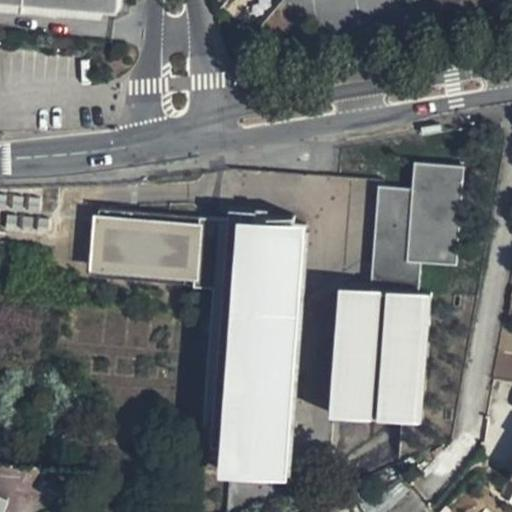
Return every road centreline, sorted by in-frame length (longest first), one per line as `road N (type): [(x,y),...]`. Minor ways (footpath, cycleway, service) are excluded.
road 1 (tertiary): [(291,115),(511,80)]
road 2 (tertiary): [(0,160),(150,141)]
